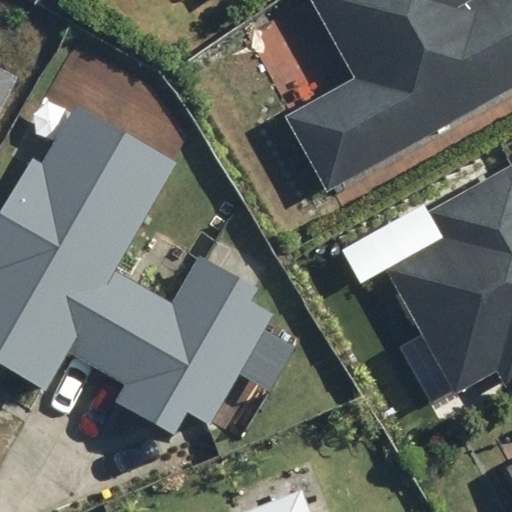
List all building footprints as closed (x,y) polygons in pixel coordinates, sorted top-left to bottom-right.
[(511,0),(317,0),(362,77),(288,119),(336,201),(511,98),(511,0)] [(0,114),(17,81),(0,72),(0,114)] [(177,170),(76,112),(45,166),(31,164),(0,217),(0,367),(49,397),(74,355),(124,385),(114,404),(181,442),(192,422),(213,433),(279,317),(261,306),(271,291),(262,286),(274,266),(223,237),(207,265),(199,260),(175,303),(119,271),(177,170)] [(443,243),(388,273),(456,396),(501,371),(509,386),(511,384),(511,161),(425,210),(443,243)] [(301,511),(296,498),(261,511),(301,511)]
